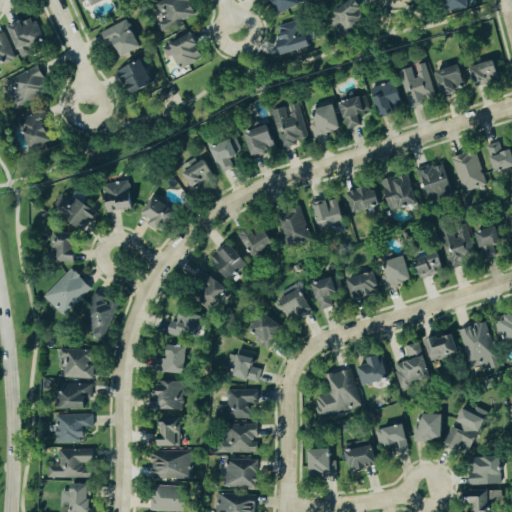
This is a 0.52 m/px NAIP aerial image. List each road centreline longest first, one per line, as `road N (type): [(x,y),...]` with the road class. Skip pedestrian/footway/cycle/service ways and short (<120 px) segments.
road 1 (residential): [(161,263),(232,199),(265,183),(511,107)]
road 2 (residential): [(118,511),(124,354),(143,289),(161,263)]
road 3 (residential): [(511,281),(328,337),(295,362)]
road 4 (secondary): [(9,511),(13,412),(0,295)]
road 5 (residential): [(284,511),(295,362)]
road 6 (residential): [(285,504),(347,506),(429,491)]
road 7 (residential): [(161,263),(126,242),(106,247),(107,268),(143,289)]
